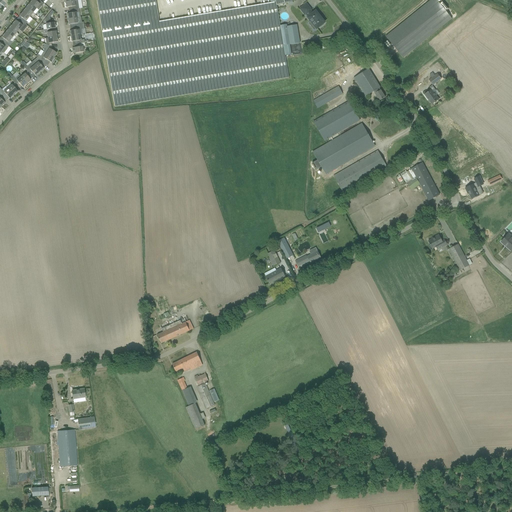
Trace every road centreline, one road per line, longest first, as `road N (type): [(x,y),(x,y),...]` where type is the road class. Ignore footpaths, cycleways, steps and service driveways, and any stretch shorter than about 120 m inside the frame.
road 1 (unclassified): [(0,381),(154,358),(458,201)]
road 2 (track): [(511,466),(114,511)]
road 3 (unclassified): [(458,201),(420,126),(327,0)]
road 4 (residential): [(0,119),(59,66),(56,9),(46,0)]
